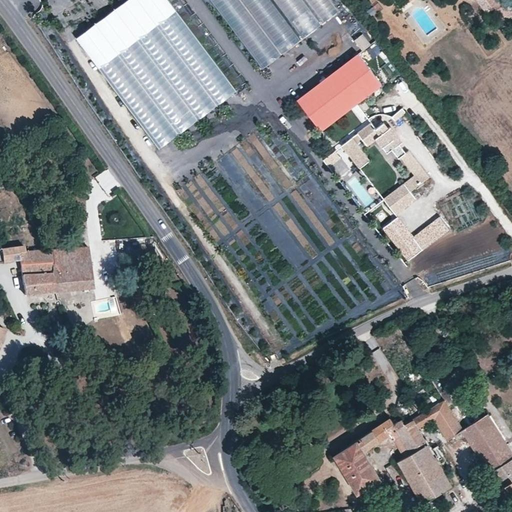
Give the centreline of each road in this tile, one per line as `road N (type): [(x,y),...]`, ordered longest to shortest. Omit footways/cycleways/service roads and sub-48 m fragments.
road 1 (tertiary): [(242,393),(222,313),(0,1)]
road 2 (unclassified): [(242,393),(373,326),(511,274)]
road 3 (track): [(130,454),(0,478)]
